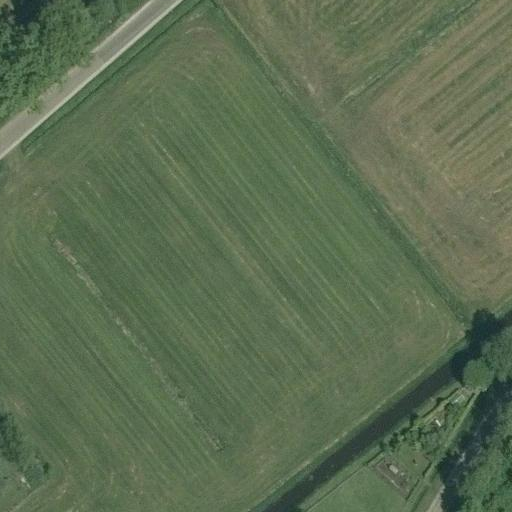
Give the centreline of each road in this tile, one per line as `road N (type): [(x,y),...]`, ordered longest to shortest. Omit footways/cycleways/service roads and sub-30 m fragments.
road 1 (unclassified): [(0,141),(170,0)]
road 2 (unclassified): [(433,511),(511,384)]
